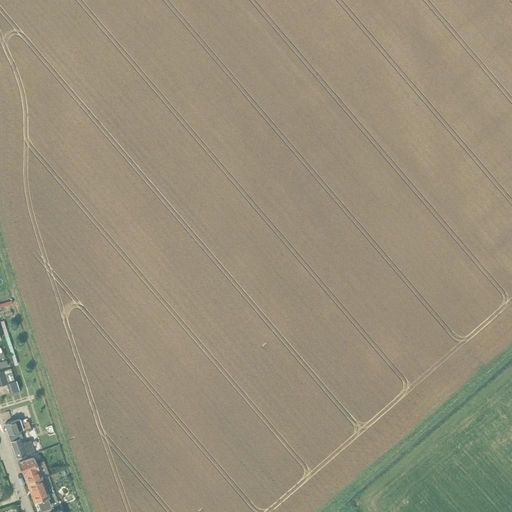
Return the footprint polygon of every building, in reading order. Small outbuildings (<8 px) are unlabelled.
[(11,302),(1,306),(4,314),(14,310),(11,302)] [(11,369),(3,371),(0,372),(0,385),(15,381),(11,369)] [(19,419),(5,424),(9,435),(30,427),(32,427),(29,416),(19,419)] [(18,433),(9,436),(11,441),(17,459),(26,455),(26,454),(34,452),(31,441),(22,443),(20,438),(22,437),(20,432),(18,433)] [(47,498),(49,497),(34,457),(18,463),(23,475),(24,475),(35,503),(37,502),(41,511),(41,509),(50,506),(47,500),(48,500),(47,498)]
